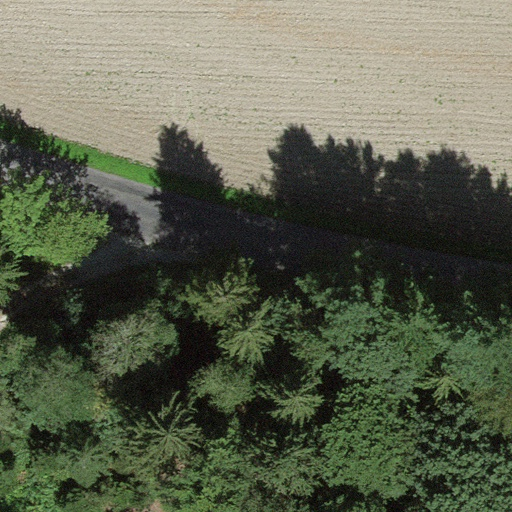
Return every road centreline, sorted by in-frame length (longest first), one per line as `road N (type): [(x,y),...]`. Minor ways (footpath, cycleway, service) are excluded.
road 1 (tertiary): [(0,167),(325,260),(511,287)]
road 2 (track): [(0,292),(103,201)]
